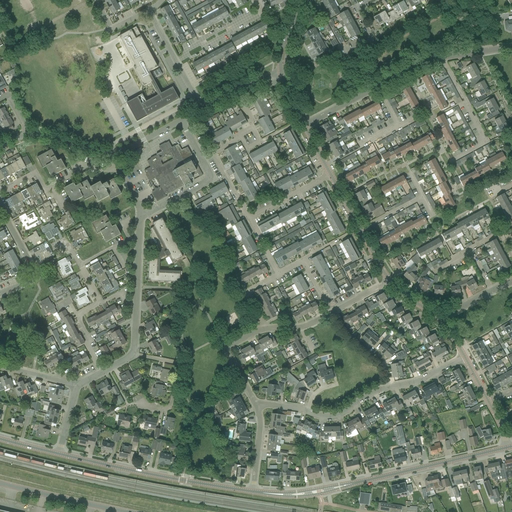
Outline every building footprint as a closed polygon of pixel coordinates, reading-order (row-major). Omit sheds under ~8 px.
[(406,11),(407,13),(413,10),(407,0),(409,2),(405,4),(403,1),(398,4),(402,13),(406,11)] [(407,0),(413,10),(412,8),(421,3),(419,0),(407,0)] [(325,6),(328,12),(336,7),(333,2),(325,6)] [(109,8),(112,14),(119,10),(116,4),(109,8)] [(390,12),(394,20),(400,17),(399,15),(402,13),(398,4),(392,7),(393,10),(390,12)] [(160,10),(163,16),(170,12),(167,6),(160,10)] [(328,12),(331,18),(335,15),(339,13),(336,7),(328,12)] [(219,11),(223,19),(229,16),(226,11),(225,8),(219,11)] [(339,15),(342,21),(350,16),(347,10),(343,13),(339,15)] [(208,17),(212,25),(218,22),(212,11),(207,14),(209,17),(208,17)] [(214,14),(218,22),(223,19),(219,11),(214,14)] [(387,21),(389,23),(394,20),(390,12),(386,14),(385,11),(379,14),(384,23),(387,21)] [(163,16),(166,21),(173,17),(170,12),(163,16)] [(371,22),(375,31),(381,27),(380,25),(384,23),(379,14),(373,17),(375,20),(371,22)] [(340,22),(341,25),(344,24),(345,26),(353,22),(350,16),(342,21),(340,22)] [(166,21),(169,27),(176,23),(173,17),(166,21)] [(203,20),(207,28),(212,25),(208,17),(203,20)] [(197,23),(201,31),(207,28),(203,20),(197,23)] [(259,25),(263,32),(268,29),(264,22),(259,25)] [(345,26),(348,32),(357,27),(353,22),(345,26)] [(169,27),(172,32),(179,28),(176,23),(169,27)] [(193,29),(196,34),(201,31),(197,23),(192,26),(193,29)] [(253,28),(257,35),(263,32),(259,25),(253,28)] [(136,27),(119,36),(119,37),(135,66),(133,68),(144,86),(151,83),(158,95),(146,102),(142,95),(126,103),(137,122),(165,107),(169,105),(179,99),(173,89),(173,87),(165,91),(161,93),(154,81),(149,72),(158,67),(154,61),(153,59),(149,52),(145,43),(136,27)] [(351,37),(349,38),(351,42),(358,39),(356,35),(360,33),(357,27),(348,32),(351,37)] [(172,32),(175,38),(182,34),(179,28),(172,32)] [(257,35),(253,28),(248,31),(252,38),(257,35)] [(315,28),(307,32),(308,35),(310,38),(318,34),(317,33),(315,28)] [(190,34),(188,31),(182,34),(175,38),(178,43),(185,39),(184,37),(190,34)] [(248,31),(242,34),(246,41),(252,38),(248,31)] [(242,34),(237,37),(241,44),(246,41),(242,34)] [(318,34),(310,38),(313,44),(321,40),(324,38),(323,35),(319,37),(318,34)] [(237,37),(231,40),(235,47),(241,44),(237,37)] [(321,40),(313,44),(314,47),(316,49),(324,45),(325,44),(326,44),(324,41),(322,42),(321,40)] [(226,46),(230,54),(236,51),(231,43),(226,46)] [(316,49),(316,50),(317,53),(318,52),(319,55),(320,55),(322,58),(329,54),(324,45),(316,49)] [(220,49),(224,57),(230,54),(226,46),(220,49)] [(219,60),(224,57),(220,49),(215,52),(219,60)] [(210,55),(214,62),(219,60),(215,52),(210,55)] [(204,58),(208,65),(214,62),(210,55),(204,58)] [(198,61),(203,68),(208,65),(204,58),(198,61)] [(193,64),(197,71),(203,68),(198,61),(193,64)] [(466,68),(469,73),(477,69),(474,63),(472,64),(470,61),(460,62),(460,63),(457,65),(459,69),(460,71),(466,68)] [(477,69),(469,73),(472,79),(480,74),(477,69)] [(424,84),(431,80),(428,75),(421,78),(424,84)] [(444,81),(447,87),(452,84),(450,80),(449,78),(444,81)] [(476,87),(478,91),(486,86),(484,81),(482,82),(480,79),(470,85),(471,88),(472,89),(474,88),(476,87)] [(427,90),(434,86),(431,80),(424,84),(427,90)] [(420,92),(426,89),(423,83),(417,87),(420,92)] [(401,87),(404,93),(410,89),(407,84),(401,87)] [(434,86),(427,90),(430,95),(432,94),(437,92),(434,86)] [(477,98),(479,101),(486,97),(484,94),(489,92),(486,86),(478,91),(481,96),(477,98)] [(401,94),(404,100),(407,99),(413,95),(410,89),(404,93),(401,94)] [(435,100),(442,96),(439,91),(437,92),(432,94),(435,100)] [(407,99),(410,104),(416,101),(413,95),(407,99)] [(252,102),(255,108),(264,103),(263,100),(265,98),(264,96),(252,102)] [(438,105),(445,102),(442,97),(442,96),(435,100),(438,105)] [(485,103),(488,108),(496,104),(493,99),(491,99),(490,97),(479,102),(478,103),(475,104),(477,108),(485,103)] [(388,101),(391,107),(397,104),(394,98),(391,100),(388,101)] [(264,103),(255,108),(258,113),(267,108),(266,105),(265,105),(266,104),(267,105),(269,104),(268,103),(267,101),(265,102),(264,103)] [(410,104),(413,110),(419,106),(416,101),(410,104)] [(372,105),(375,112),(381,109),(377,102),(372,105)] [(441,111),(448,107),(445,102),(438,105),(441,111)] [(487,116),(489,119),(499,114),(497,110),(499,109),(496,104),(488,108),(490,114),(487,116)] [(366,108),(370,115),(375,112),(372,105),(366,108)] [(267,108),(258,113),(261,119),(267,116),(270,114),(269,111),(268,110),(269,110),(270,110),(272,110),(271,109),(270,107),(267,108)] [(360,109),(364,118),(370,115),(366,108),(361,111),(360,109)] [(354,112),(358,119),(363,116),(364,118),(360,109),(354,112)] [(237,117),(241,126),(247,123),(241,111),(238,113),(239,115),(237,117)] [(354,112),(349,115),(352,122),(354,121),(358,119),(354,112)] [(0,122),(1,124),(10,118),(7,113),(0,117),(0,122)] [(235,118),(231,120),(236,129),(241,126),(237,117),(235,114),(232,116),(233,117),(234,117),(235,118)] [(436,118),(439,124),(448,119),(447,116),(444,118),(443,114),(436,118)] [(351,126),(354,125),(352,122),(349,115),(343,118),(345,122),(346,125),(350,123),(351,126)] [(261,119),(258,121),(261,125),(269,121),(267,116),(261,119)] [(494,121),(497,126),(506,122),(503,116),(496,120),(494,117),(490,119),(489,120),(490,123),(494,121)] [(230,132),(236,129),(231,120),(229,117),(227,119),(228,120),(229,120),(229,121),(225,123),(227,127),(230,132)] [(2,129),(5,134),(13,129),(11,125),(13,124),(10,118),(1,124),(0,123),(0,124),(3,129),(2,129)] [(320,128),(323,134),(334,128),(332,125),(330,121),(328,122),(326,119),(323,121),(325,125),(320,128)] [(442,129),(449,126),(446,120),(439,124),(442,129)] [(261,125),(263,130),(272,126),(269,121),(261,125)] [(496,134),(498,136),(503,134),(509,131),(507,128),(508,127),(506,122),(497,126),(500,131),(496,134)] [(221,126),(216,129),(218,132),(222,141),(227,138),(222,129),(223,129),(221,126)] [(263,130),(266,135),(275,130),(272,126),(263,130)] [(223,129),(222,129),(227,138),(232,135),(230,132),(227,127),(223,129)] [(440,130),(443,136),(450,132),(447,127),(440,130)] [(323,134),(326,140),(337,134),(334,128),(323,134)] [(283,132),(280,134),(281,136),(283,135),(286,139),(294,135),(292,130),(284,134),(283,132)] [(428,136),(422,139),(426,145),(431,142),(430,140),(434,139),(431,134),(430,131),(426,133),(428,136)] [(208,137),(213,146),(217,143),(213,134),(211,132),(207,134),(208,137)] [(213,134),(217,143),(222,141),(218,132),(213,134)] [(443,136),(446,141),(453,138),(450,132),(443,136)] [(286,139),(288,144),(297,140),(294,135),(286,139)] [(446,141),(449,147),(456,143),(453,138),(446,141)] [(333,143),(329,145),(332,151),(340,147),(338,144),(343,141),(341,139),(333,143)] [(417,142),(420,148),(426,145),(422,139),(417,142)] [(288,144),(291,149),(299,144),(297,140),(288,144)] [(456,143),(449,147),(452,153),(459,149),(458,147),(465,143),(463,140),(462,140),(456,144),(456,143)] [(152,193),(157,202),(167,197),(166,195),(191,182),(189,180),(193,178),(192,176),(197,173),(198,174),(200,177),(195,180),(194,179),(194,180),(203,175),(193,157),(188,147),(181,151),(178,144),(172,148),(169,142),(159,147),(164,156),(170,153),(174,159),(162,165),(156,156),(147,161),(150,167),(144,171),(149,180),(156,177),(161,187),(152,192),(152,193)] [(268,145),(273,153),(278,151),(275,146),(273,142),(268,145)] [(413,150),(414,151),(417,150),(420,148),(417,142),(413,144),(411,145),(414,150),(413,150)] [(408,153),(413,150),(414,150),(411,145),(410,143),(404,146),(408,153)] [(291,149),(293,154),(302,149),(299,144),(291,149)] [(236,145),(224,151),(225,153),(227,156),(236,152),(234,149),(234,148),(235,147),(235,148),(237,147),(236,145)] [(263,147),(268,156),(273,153),(268,145),(263,147)] [(340,147),(332,151),(336,158),(343,153),(345,156),(349,154),(348,151),(346,148),(345,145),(340,147)] [(392,149),(397,159),(402,156),(399,149),(397,146),(392,149)] [(399,149),(402,156),(408,153),(404,146),(399,149)] [(259,150),(263,159),(268,156),(263,147),(259,150)] [(496,155),(500,162),(505,159),(504,156),(507,154),(504,147),(500,149),(501,152),(496,155)] [(359,151),(362,157),(368,154),(365,148),(359,151)] [(293,154),(296,159),(300,156),(305,154),(302,149),(293,154)] [(397,159),(392,149),(388,151),(389,152),(387,153),(390,160),(391,162),(397,159)] [(46,166),(51,177),(66,169),(61,159),(58,161),(51,150),(37,158),(42,168),(46,166)] [(236,152),(227,156),(228,158),(228,159),(230,162),(239,157),(237,154),(237,153),(238,153),(238,154),(240,153),(240,152),(239,150),(236,152)] [(254,152),(259,161),(263,159),(259,150),(254,152)] [(379,153),(385,163),(390,160),(387,153),(385,150),(379,153)] [(249,155),(254,164),(259,161),(254,152),(249,155)] [(375,153),(369,156),(371,159),(375,166),(380,163),(378,159),(377,158),(377,156),(375,153)] [(13,157),(21,172),(23,171),(22,169),(26,167),(25,166),(21,159),(19,154),(13,157)] [(490,158),(494,165),(500,162),(496,155),(490,158)] [(239,157),(230,162),(233,168),(239,165),(242,163),(240,160),(240,159),(241,158),(241,159),(243,158),(242,156),(239,157)] [(8,160),(16,174),(17,174),(16,172),(20,170),(21,172),(13,157),(8,160)] [(485,161),(490,170),(489,168),(494,165),(490,158),(485,161)] [(366,164),(370,171),(369,169),(375,166),(371,159),(365,162),(366,164)] [(424,164),(427,170),(431,168),(438,164),(434,159),(424,164)] [(5,168),(11,177),(12,177),(11,175),(15,173),(16,174),(8,160),(6,161),(8,166),(5,168)] [(358,161),(352,164),(353,166),(359,177),(364,174),(361,167),(358,161)] [(480,166),(484,173),(490,170),(485,161),(486,163),(480,166)] [(0,170),(5,180),(7,179),(6,178),(10,176),(10,177),(11,177),(5,168),(3,163),(0,164),(0,170)] [(304,170),(308,179),(313,176),(312,174),(315,172),(310,164),(307,166),(308,167),(304,170)] [(361,167),(364,174),(370,171),(366,164),(361,167)] [(431,168),(434,174),(441,170),(438,164),(431,168)] [(230,169),(233,174),(242,169),(239,165),(233,168),(230,169)] [(479,176),(484,173),(480,166),(477,168),(476,165),(474,167),(475,169),(476,171),(479,176)] [(350,173),(353,180),(359,177),(353,166),(348,169),(350,173)] [(233,174),(236,179),(244,174),(242,169),(233,174)] [(299,173),(304,181),(308,179),(304,170),(299,173)] [(441,170),(434,174),(437,179),(444,176),(441,170)] [(470,174),(474,181),(480,177),(479,176),(476,171),(470,174)] [(294,175),(299,184),(304,181),(299,173),(294,175)] [(344,176),(348,183),(353,180),(350,173),(344,176)] [(236,179),(238,184),(239,183),(247,179),(244,174),(236,179)] [(465,177),(468,184),(474,181),(470,174),(465,177)] [(289,176),(294,186),(299,184),(294,175),(290,177),(289,176)] [(290,187),(291,188),(294,186),(289,176),(284,179),(289,188),(290,187)] [(397,179),(402,187),(401,185),(407,182),(403,176),(397,179)] [(438,186),(447,181),(444,176),(437,179),(440,184),(438,186)] [(459,180),(463,187),(468,184),(465,177),(459,180)] [(239,183),(242,187),(251,183),(248,178),(247,179),(239,183)] [(64,188),(72,203),(83,197),(84,201),(95,195),(99,202),(109,196),(111,200),(121,194),(113,179),(102,185),(100,182),(91,187),(87,180),(77,185),(78,186),(76,187),(74,183),(64,188)] [(279,181),(284,190),(289,188),(284,179),(279,181)] [(392,182),(395,188),(398,187),(399,188),(402,187),(397,179),(392,182)] [(251,183),(242,187),(245,192),(257,186),(255,181),(251,183)] [(274,184),(279,193),(284,190),(279,181),(274,184)] [(441,191),(448,188),(445,182),(447,181),(438,186),(441,191)] [(39,199),(41,203),(43,202),(38,193),(41,191),(36,182),(34,183),(35,184),(31,186),(39,199)] [(386,185),(390,191),(395,188),(392,182),(386,185)] [(223,194),(228,191),(224,183),(219,185),(223,194)] [(31,186),(31,185),(29,185),(30,187),(26,189),(31,197),(33,202),(39,199),(31,186)] [(214,188),(219,197),(223,194),(219,185),(214,188)] [(381,188),(384,195),(390,191),(386,185),(381,188)] [(247,197),(256,192),(259,190),(257,186),(245,192),(247,197)] [(25,200),(28,205),(30,204),(28,199),(31,197),(26,189),(25,187),(24,188),(25,190),(21,192),(25,200)] [(214,199),(219,197),(214,188),(209,190),(211,194),(214,199)] [(444,197),(451,193),(448,188),(441,191),(444,197)] [(362,201),(363,203),(368,201),(367,198),(365,195),(368,193),(366,189),(356,194),(359,202),(362,201)] [(20,203),(23,208),(25,207),(22,202),(25,200),(21,192),(20,190),(19,191),(19,193),(16,195),(20,203)] [(504,194),(496,198),(499,203),(510,197),(506,199),(505,196),(509,194),(507,191),(503,194),(504,194)] [(247,197),(250,202),(259,197),(256,192),(247,197)] [(315,200),(317,203),(328,197),(325,192),(317,197),(318,199),(315,200)] [(14,196),(10,198),(17,211),(20,209),(17,204),(20,203),(16,195),(15,193),(13,194),(14,196)] [(442,198),(445,203),(452,200),(449,194),(451,193),(444,197),(442,198)] [(205,197),(210,206),(211,209),(214,207),(213,205),(212,206),(212,205),(216,203),(214,199),(211,194),(205,197)] [(7,210),(9,215),(17,211),(10,198),(10,196),(8,197),(9,198),(5,201),(9,208),(7,210)] [(206,212),(209,210),(208,208),(207,209),(206,208),(210,206),(205,197),(200,200),(204,209),(206,212)] [(319,201),(322,206),(330,201),(328,197),(317,203),(319,201)] [(499,203),(502,209),(511,203),(511,202),(510,204),(508,201),(511,199),(510,197),(499,203)] [(200,200),(194,203),(200,215),(203,213),(202,211),(201,212),(201,211),(204,209),(200,200)] [(445,203),(448,209),(455,205),(452,200),(445,203)] [(44,219),(46,223),(51,220),(50,218),(53,216),(50,210),(51,210),(49,206),(52,205),(49,201),(42,205),(44,209),(43,209),(42,208),(39,210),(41,213),(40,214),(43,220),(44,219)] [(322,206),(324,211),(333,206),(330,201),(322,206)] [(301,202),(296,205),(301,214),(306,211),(301,202)] [(368,205),(364,207),(366,211),(367,214),(373,211),(374,214),(376,217),(385,213),(382,208),(379,203),(372,207),(370,203),(368,205)] [(511,203),(502,209),(505,214),(511,209),(511,203)] [(224,212),(226,215),(226,216),(235,211),(232,205),(220,211),(222,214),(223,213),(223,212),(224,212)] [(296,217),(301,214),(296,205),(291,208),(296,217)] [(324,211),(327,216),(336,211),(333,206),(324,211)] [(291,208),(286,210),(291,219),(296,217),(291,208)] [(479,212),(483,219),(484,221),(490,218),(485,209),(479,212)] [(282,213),(286,222),(291,219),(286,210),(282,213)] [(63,228),(64,230),(67,228),(66,227),(73,223),(71,220),(69,221),(69,220),(72,218),(68,211),(65,213),(66,215),(62,217),(63,218),(57,221),(59,225),(58,225),(61,230),(63,228)] [(226,215),(223,217),(225,220),(226,219),(226,218),(227,217),(229,221),(238,216),(237,214),(235,211),(226,216),(226,215)] [(326,216),(328,221),(337,216),(334,212),(336,211),(327,216),(326,216)] [(474,215),(479,224),(477,222),(483,219),(479,212),(474,215)] [(25,228),(26,230),(33,227),(33,225),(39,222),(37,220),(38,218),(35,217),(35,216),(34,213),(27,217),(25,214),(19,217),(23,225),(24,224),(26,227),(25,228)] [(281,223),(281,224),(286,222),(282,213),(277,215),(276,214),(281,223)] [(271,217),(276,226),(281,223),(276,214),(271,217)] [(100,232),(106,242),(121,234),(115,225),(112,227),(106,215),(101,218),(91,223),(95,230),(97,234),(100,232)] [(472,225),(473,227),(479,224),(474,215),(468,218),(472,225)] [(229,221),(222,225),(224,227),(226,226),(228,229),(232,227),(241,222),(238,216),(229,221)] [(328,221),(331,226),(339,221),(337,216),(328,221)] [(418,219),(421,226),(427,223),(423,216),(418,219)] [(266,219),(271,228),(276,226),(271,217),(266,219)] [(177,246),(162,218),(152,223),(154,227),(150,229),(151,231),(151,232),(151,234),(151,236),(151,237),(151,239),(150,240),(150,242),(150,243),(151,244),(152,245),(154,246),(156,245),(157,247),(158,247),(157,259),(149,259),(148,281),(180,282),(180,277),(182,277),(182,272),(180,271),(180,272),(180,274),(158,273),(158,275),(157,275),(158,259),(160,260),(159,260),(160,259),(166,256),(167,257),(170,256),(173,262),(172,262),(173,264),(183,256),(177,246)] [(463,221),(466,228),(472,225),(468,218),(463,221)] [(262,222),(267,231),(271,228),(266,219),(262,222)] [(383,222),(386,227),(391,224),(391,223),(390,221),(389,220),(389,219),(383,222)] [(411,221),(416,229),(421,226),(418,219),(413,222),(412,220),(411,221)] [(241,222),(235,225),(237,230),(246,225),(244,222),(243,220),(241,222)] [(331,226),(333,231),(342,226),(339,221),(331,226)] [(406,224),(409,230),(415,227),(416,229),(411,221),(406,224)] [(457,224),(462,232),(461,230),(466,228),(463,221),(457,224)] [(257,224),(262,233),(267,231),(262,222),(257,224)] [(395,230),(399,238),(398,236),(404,233),(400,227),(398,228),(394,222),(391,223),(395,230)] [(46,226),(43,227),(43,228),(46,233),(45,234),(47,237),(49,240),(53,238),(52,236),(53,235),(53,236),(57,234),(54,229),(53,227),(55,227),(53,224),(50,225),(49,224),(46,226)] [(400,227),(404,233),(409,230),(406,224),(400,227)] [(452,229),(456,235),(462,232),(457,224),(458,226),(452,229)] [(246,225),(237,230),(240,235),(249,230),(246,225)] [(333,231),(336,236),(345,231),(342,226),(333,231)] [(83,227),(75,231),(75,230),(70,232),(75,242),(81,238),(82,240),(85,238),(89,239),(83,227)] [(447,232),(451,238),(456,235),(452,229),(447,232)] [(249,230),(240,235),(240,236),(242,239),(250,235),(250,236),(251,235),(249,231),(249,230)] [(390,234),(394,241),(399,238),(395,230),(394,230),(395,232),(390,234)] [(31,240),(34,246),(37,244),(36,243),(42,240),(41,237),(39,237),(38,234),(37,232),(36,231),(33,233),(34,234),(32,235),(27,238),(29,241),(31,240)] [(222,234),(226,240),(228,239),(228,238),(230,237),(227,231),(222,234)] [(441,235),(445,241),(451,238),(447,232),(441,235)] [(317,233),(312,236),(317,245),(322,242),(320,238),(317,233)] [(384,237),(388,244),(394,241),(390,234),(384,237)] [(242,239),(241,240),(244,245),(252,240),(250,236),(250,235),(242,239)] [(312,236),(308,239),(312,247),(317,245),(312,236)] [(379,240),(382,247),(388,244),(384,237),(379,240)] [(350,238),(339,244),(341,249),(353,243),(350,238)] [(433,241),(437,248),(442,245),(439,238),(433,241)] [(308,239),(303,241),(308,250),(312,247),(308,239)] [(488,243),(484,245),(485,248),(489,246),(491,248),(491,249),(499,245),(496,239),(488,244),(488,243)] [(252,240),(244,245),(246,250),(255,245),(253,241),(252,240)] [(298,244),(302,251),(303,252),(308,250),(303,241),(298,244)] [(428,244),(431,251),(437,248),(433,241),(428,244)] [(297,254),(302,251),(298,244),(298,242),(293,245),(297,254)] [(353,243),(341,249),(344,254),(347,253),(355,248),(353,243)] [(40,250),(35,253),(36,254),(37,256),(39,255),(40,258),(39,259),(40,262),(42,261),(45,259),(51,256),(53,255),(51,250),(50,249),(49,247),(45,249),(44,246),(43,244),(38,246),(40,250)] [(422,247),(427,256),(432,253),(431,251),(428,244),(422,247)] [(255,245),(246,250),(249,255),(258,250),(255,245)] [(288,247),(293,256),(297,254),(293,245),(288,247)] [(491,248),(487,250),(487,251),(488,253),(492,251),(494,254),(502,250),(499,245),(491,249),(491,248)] [(283,250),(288,259),(293,256),(288,247),(283,250)] [(416,250),(420,257),(426,254),(427,256),(422,247),(416,250)] [(347,253),(349,257),(358,253),(355,248),(347,253)] [(4,255),(7,260),(15,255),(12,250),(4,255)] [(283,250),(278,252),(283,261),(288,259),(283,250)] [(490,256),(493,261),(504,255),(502,250),(494,254),(490,256)] [(278,264),(283,261),(278,252),(273,255),(278,264)] [(349,257),(352,262),(356,260),(361,258),(358,253),(349,257)] [(320,254),(311,259),(314,264),(323,259),(320,254)] [(410,259),(413,262),(418,258),(417,254),(410,259)] [(7,260),(9,264),(18,260),(15,255),(7,260)] [(393,260),(393,261),(398,269),(403,266),(405,265),(402,259),(403,258),(401,255),(393,260)] [(499,265),(507,261),(504,255),(493,261),(494,263),(498,261),(499,265)] [(60,270),(63,276),(66,274),(67,275),(73,272),(70,266),(71,265),(69,262),(68,263),(65,258),(58,262),(61,269),(60,270)] [(92,273),(106,265),(105,262),(100,265),(97,259),(90,263),(92,266),(89,267),(90,269),(91,268),(93,272),(92,273)] [(323,259),(314,264),(317,269),(325,264),(323,259)] [(9,264),(12,269),(20,264),(18,260),(9,264)] [(431,263),(434,269),(440,266),(438,264),(436,260),(431,263)] [(499,265),(496,267),(497,269),(500,267),(502,270),(510,266),(507,261),(499,265)] [(430,271),(431,271),(434,269),(431,263),(430,263),(427,264),(425,266),(426,267),(429,270),(430,271)] [(12,269),(9,271),(11,275),(23,269),(20,264),(12,269)] [(258,267),(262,274),(268,271),(264,264),(258,267)] [(325,264),(317,269),(319,274),(328,269),(325,264)] [(95,278),(109,270),(108,268),(103,271),(102,268),(107,265),(106,265),(92,273),(93,274),(94,273),(96,277),(95,278)] [(414,265),(410,268),(404,275),(411,282),(416,276),(413,273),(414,272),(417,269),(414,265)] [(252,269),(256,275),(258,275),(259,276),(262,274),(258,267),(255,268),(254,267),(252,269)] [(421,275),(424,277),(429,270),(426,267),(421,275)] [(247,272),(251,278),(256,275),(252,269),(247,272)] [(328,269),(319,274),(322,278),(320,279),(330,274),(328,269)] [(98,283),(112,275),(111,273),(110,274),(109,271),(110,270),(109,270),(95,278),(95,279),(97,279),(99,282),(98,283)] [(355,278),(359,285),(364,282),(365,282),(362,276),(359,271),(356,273),(358,276),(355,278)] [(245,275),(242,276),(246,283),(249,281),(248,280),(251,278),(247,272),(244,273),(245,275)] [(365,282),(365,283),(371,280),(367,273),(362,276),(365,282)] [(330,274),(320,279),(323,284),(332,279),(329,275),(331,274),(330,274)] [(112,275),(98,283),(98,285),(100,284),(102,288),(100,288),(101,289),(115,280),(112,275)] [(292,279),(294,284),(303,280),(300,275),(292,279)] [(352,285),(354,290),(358,288),(357,286),(359,285),(355,278),(354,275),(351,277),(353,281),(350,283),(352,285)] [(236,279),(240,286),(246,283),(242,276),(236,279)] [(70,288),(71,291),(77,287),(78,289),(81,287),(78,281),(80,280),(78,277),(73,279),(72,280),(71,279),(68,281),(71,287),(70,288)] [(468,286),(470,291),(477,287),(473,279),(469,282),(468,279),(466,277),(461,278),(462,281),(464,287),(468,286)] [(420,284),(418,288),(425,291),(427,288),(431,290),(432,284),(430,282),(423,279),(422,278),(420,282),(419,283),(420,284)] [(332,279),(323,284),(326,289),(334,284),(332,279)] [(101,290),(103,289),(105,293),(113,289),(114,292),(120,289),(118,286),(119,286),(116,280),(115,281),(115,280),(101,289),(101,290)] [(306,284),(303,280),(294,284),(297,289),(306,284)] [(451,287),(452,295),(460,294),(459,288),(464,287),(462,281),(455,284),(456,287),(451,287)] [(348,287),(343,289),(345,293),(352,289),(350,286),(351,285),(349,282),(346,284),(348,287)] [(300,294),(308,289),(306,284),(297,289),(300,294)] [(334,284),(326,289),(328,293),(337,289),(334,284)] [(54,295),(56,299),(62,296),(63,297),(66,295),(66,294),(69,292),(66,287),(64,288),(63,285),(56,288),(56,287),(52,289),(56,295),(54,295)] [(434,294),(442,295),(443,287),(435,286),(434,294)] [(261,288),(254,292),(257,298),(259,297),(258,297),(264,294),(261,288)] [(337,289),(328,293),(331,298),(342,292),(340,288),(337,290),(337,289)] [(76,300),(79,306),(85,303),(86,304),(90,302),(86,296),(88,296),(86,292),(83,293),(81,290),(78,292),(79,294),(76,296),(78,299),(76,300)] [(264,294),(258,297),(259,297),(261,300),(262,302),(269,298),(268,297),(266,293),(264,294)] [(376,300),(377,303),(378,302),(379,302),(379,301),(385,298),(386,298),(383,293),(380,295),(379,293),(373,296),(376,300)] [(40,310),(44,316),(50,313),(51,315),(57,312),(55,308),(53,304),(52,305),(48,298),(40,302),(42,305),(40,306),(42,309),(40,310)] [(263,304),(261,305),(263,309),(270,305),(268,302),(270,301),(269,298),(262,302),(263,304)] [(383,305),(385,309),(386,309),(393,305),(395,304),(392,300),(389,301),(388,300),(387,300),(386,298),(385,298),(379,301),(379,302),(378,302),(380,306),(383,305)] [(145,303),(151,315),(160,310),(156,303),(154,299),(145,303)] [(309,305),(313,312),(319,309),(315,302),(309,305)] [(309,312),(310,314),(313,312),(309,305),(309,303),(303,306),(307,313),(309,312)] [(270,305),(263,309),(264,310),(266,314),(276,309),(274,305),(273,304),(270,305)] [(391,312),(394,316),(396,315),(402,312),(403,311),(400,306),(397,308),(396,307),(395,304),(393,305),(386,309),(389,313),(391,312)] [(112,306),(109,308),(113,315),(116,313),(118,313),(119,314),(122,312),(122,311),(119,306),(116,308),(115,305),(112,306)] [(298,309),(301,316),(307,313),(303,306),(298,309)] [(360,308),(363,315),(368,313),(366,310),(364,306),(360,308)] [(106,312),(104,313),(108,320),(110,319),(110,317),(111,316),(113,315),(109,308),(107,309),(105,310),(106,312)] [(354,313),(358,320),(360,319),(359,318),(363,315),(360,308),(355,311),(356,312),(354,313)] [(276,309),(266,314),(269,320),(276,316),(275,313),(277,312),(276,309)] [(293,314),(297,321),(302,318),(301,316),(298,309),(297,309),(298,311),(293,314)] [(58,314),(61,320),(68,316),(65,310),(58,314)] [(399,317),(402,323),(404,322),(410,319),(412,318),(409,313),(406,315),(405,314),(404,314),(403,311),(402,312),(396,315),(397,318),(399,317)] [(104,313),(99,316),(103,323),(104,326),(109,323),(108,320),(104,313)] [(351,322),(352,323),(358,320),(354,313),(348,316),(351,322)] [(365,322),(369,325),(375,319),(376,317),(372,314),(365,322)] [(96,315),(92,317),(96,324),(98,327),(101,325),(100,324),(103,323),(99,316),(97,317),(96,315)] [(233,315),(228,317),(231,325),(237,322),(235,316),(234,316),(233,315)] [(342,318),(346,325),(350,323),(351,322),(348,316),(348,315),(342,318)] [(64,321),(66,324),(73,321),(71,317),(69,318),(68,316),(61,320),(62,322),(64,321)] [(92,317),(87,320),(90,327),(95,325),(96,324),(92,317)] [(408,324),(411,330),(413,329),(419,325),(419,326),(420,325),(417,320),(414,322),(413,320),(413,321),(412,318),(410,319),(404,322),(402,323),(401,323),(403,326),(408,324)] [(66,328),(67,331),(74,327),(73,325),(74,324),(73,321),(66,324),(67,327),(66,328)] [(147,330),(144,331),(147,337),(151,335),(150,335),(156,332),(154,329),(157,328),(157,327),(153,321),(149,323),(144,325),(147,330)] [(509,322),(501,327),(505,335),(507,334),(511,330),(511,323),(510,325),(509,322)] [(411,330),(416,338),(421,336),(421,335),(427,332),(428,332),(426,327),(423,329),(422,327),(421,327),(420,325),(419,326),(419,325),(413,329),(411,330)] [(67,331),(70,336),(77,332),(74,327),(67,331)] [(112,338),(114,341),(122,336),(119,330),(116,332),(114,329),(108,332),(106,334),(109,340),(112,338)] [(362,338),(367,342),(375,333),(370,329),(362,338)] [(383,340),(386,342),(394,333),(391,330),(388,333),(384,339),(383,340)] [(68,337),(71,343),(82,337),(80,334),(78,334),(77,332),(70,336),(68,337)] [(421,335),(421,336),(423,338),(422,339),(422,340),(424,346),(428,343),(431,342),(437,339),(437,338),(434,334),(431,335),(430,334),(428,332),(427,332),(421,335)] [(367,342),(373,347),(379,340),(376,337),(378,335),(375,333),(367,342)] [(292,343),(297,341),(299,340),(296,334),(289,338),(292,343)] [(173,343),(169,335),(165,338),(168,345),(173,343)] [(112,345),(115,349),(126,343),(122,336),(114,341),(116,343),(112,345)] [(272,344),(273,347),(277,345),(276,341),(273,337),(269,339),(268,336),(263,339),(267,347),(272,344)] [(75,341),(78,347),(85,343),(82,337),(71,343),(75,341)] [(148,344),(153,353),(161,349),(158,345),(158,343),(159,342),(160,341),(159,339),(156,340),(152,342),(148,344)] [(262,350),(267,347),(263,339),(258,341),(259,344),(255,346),(260,354),(261,354),(264,352),(262,350)] [(472,346),(475,352),(484,347),(486,345),(483,340),(481,342),(479,339),(473,342),(474,345),(472,346)] [(288,348),(290,351),(293,349),(293,350),(300,346),(297,341),(292,343),(288,346),(289,348),(288,348)] [(385,342),(378,350),(383,354),(389,348),(386,345),(387,344),(386,342),(385,342)] [(383,354),(389,359),(395,352),(396,353),(397,350),(394,348),(395,347),(392,344),(389,348),(383,354)] [(436,347),(442,358),(448,354),(445,348),(445,347),(445,346),(444,344),(443,344),(441,345),(441,346),(441,347),(440,347),(439,345),(436,347)] [(250,345),(245,348),(250,356),(254,354),(256,356),(259,362),(262,360),(263,360),(260,354),(255,346),(252,348),(250,345)] [(100,348),(104,355),(109,353),(105,346),(100,348)] [(300,346),(293,350),(295,352),(296,351),(298,354),(305,351),(303,347),(301,348),(300,346)] [(435,358),(436,361),(442,358),(436,347),(433,348),(436,352),(432,354),(430,350),(428,352),(432,360),(435,358)] [(475,352),(478,357),(487,352),(484,347),(475,352)] [(60,360),(61,361),(65,359),(62,355),(61,352),(59,353),(55,348),(52,349),(58,361),(60,360)] [(238,356),(242,364),(246,361),(245,359),(250,356),(245,348),(240,351),(242,354),(238,356)] [(50,358),(53,364),(58,361),(52,349),(46,353),(47,353),(48,356),(49,358),(50,358)] [(478,357),(481,362),(493,355),(490,350),(487,352),(478,357)] [(300,358),(301,360),(308,356),(305,351),(298,354),(295,356),(297,359),(300,358)] [(76,356),(74,358),(77,365),(83,362),(80,356),(79,354),(78,352),(75,353),(76,356)] [(425,358),(421,360),(425,368),(431,365),(429,361),(432,360),(428,352),(423,354),(425,358)] [(83,362),(84,363),(89,360),(86,353),(81,355),(80,356),(83,362)] [(396,364),(391,365),(392,371),(402,369),(401,366),(404,365),(403,361),(401,362),(400,360),(407,356),(406,353),(404,354),(397,358),(394,359),(396,362),(396,364)] [(69,362),(73,369),(76,367),(75,366),(77,365),(74,358),(72,354),(69,355),(72,360),(69,362)] [(481,362),(484,367),(493,362),(495,361),(492,356),(493,355),(481,362)] [(44,362),(48,369),(54,365),(53,364),(50,358),(49,358),(48,359),(44,362)] [(414,359),(410,361),(410,362),(412,365),(414,369),(415,369),(414,368),(416,366),(419,371),(425,368),(421,360),(418,362),(416,359),(416,358),(414,359)] [(160,381),(167,382),(170,370),(161,369),(162,367),(153,365),(151,372),(161,373),(160,381)] [(253,374),(250,375),(255,383),(257,382),(259,381),(263,379),(261,377),(264,375),(265,376),(269,375),(268,369),(265,370),(262,365),(256,368),(252,371),(253,374)] [(321,376),(321,377),(324,376),(325,380),(333,378),(331,370),(327,371),(326,367),(319,369),(320,371),(317,372),(318,377),(321,376)] [(500,372),(507,384),(511,380),(505,367),(500,370),(500,372)] [(120,383),(123,389),(126,388),(125,386),(130,384),(131,384),(141,379),(140,371),(140,369),(130,374),(128,371),(119,376),(122,382),(120,383)] [(402,369),(392,371),(393,378),(398,377),(399,378),(406,377),(405,374),(403,374),(402,373),(402,369)] [(449,378),(451,380),(461,375),(458,369),(451,372),(453,376),(449,378)] [(303,380),(299,382),(304,387),(307,385),(308,387),(316,383),(313,378),(316,376),(313,371),(306,375),(307,377),(303,380)] [(497,378),(502,387),(507,384),(500,372),(498,373),(500,377),(497,378)] [(491,381),(496,390),(502,387),(497,378),(495,374),(492,376),(494,380),(491,381)] [(456,381),(458,384),(465,381),(461,375),(451,380),(452,383),(456,381)] [(0,378),(0,379),(5,390),(14,386),(12,383),(10,378),(7,379),(6,376),(0,378)] [(440,384),(441,385),(449,381),(448,380),(445,381),(443,377),(438,379),(440,384)] [(295,379),(293,381),(297,385),(294,393),(297,394),(296,398),(303,401),(306,392),(303,391),(302,391),(302,390),(302,389),(304,387),(299,382),(295,379)] [(99,391),(102,396),(112,390),(106,380),(101,383),(101,384),(97,387),(99,391)] [(17,393),(18,397),(25,394),(23,391),(26,390),(23,381),(17,383),(19,387),(15,389),(17,393)] [(23,381),(26,390),(28,394),(31,393),(32,395),(38,393),(37,389),(35,384),(31,386),(29,383),(24,385),(23,381)] [(151,396),(158,397),(159,395),(164,396),(166,390),(164,390),(165,386),(162,386),(162,382),(156,381),(155,388),(153,388),(152,391),(151,396)] [(436,393),(437,395),(443,391),(440,385),(436,387),(434,382),(428,386),(432,395),(436,393)] [(270,396),(272,396),(273,396),(275,396),(275,392),(282,393),(284,384),(279,383),(279,386),(268,384),(268,389),(263,388),(262,389),(261,390),(261,391),(262,392),(263,393),(266,393),(266,392),(267,393),(267,395),(269,395),(270,396)] [(458,396),(459,398),(472,392),(469,385),(466,387),(465,384),(458,388),(460,391),(461,390),(463,393),(458,396)] [(424,400),(424,402),(430,398),(429,396),(432,395),(428,386),(422,389),(424,393),(421,395),(424,400)] [(50,395),(62,398),(64,391),(52,388),(51,392),(51,391),(50,395)] [(415,391),(408,394),(412,401),(414,405),(418,404),(417,402),(420,401),(417,395),(415,391)] [(465,406),(466,407),(472,406),(471,403),(474,402),(473,399),(476,398),(472,392),(459,398),(461,401),(466,399),(467,402),(466,403),(466,402),(464,403),(465,407),(465,406)] [(402,397),(408,407),(410,406),(409,403),(412,401),(408,394),(402,397)] [(52,402),(60,404),(62,398),(50,395),(49,397),(53,399),(52,402)] [(115,398),(116,400),(115,401),(118,406),(124,402),(120,395),(115,398)] [(233,405),(235,408),(242,404),(239,397),(236,399),(233,395),(229,397),(227,398),(231,406),(233,405)] [(96,409),(98,414),(104,411),(102,408),(101,406),(99,402),(95,404),(91,396),(84,400),(89,409),(91,412),(92,412),(91,411),(96,409)] [(396,407),(397,410),(403,407),(400,400),(397,402),(395,398),(388,401),(393,409),(396,407)] [(384,415),(385,417),(391,413),(390,411),(393,409),(388,401),(382,404),(385,409),(382,410),(384,415)] [(49,405),(46,414),(50,415),(58,417),(60,411),(55,409),(56,406),(49,405),(49,404),(49,405)] [(235,408),(232,409),(235,417),(237,416),(238,420),(240,418),(245,416),(243,412),(246,410),(245,409),(246,409),(244,405),(243,405),(242,404),(235,408)] [(466,411),(468,414),(479,409),(477,405),(466,411)] [(211,406),(209,407),(215,418),(219,416),(216,410),(214,411),(211,406)] [(370,409),(369,410),(375,420),(380,418),(380,417),(382,417),(384,415),(382,410),(381,409),(377,411),(375,406),(373,407),(372,407),(370,408),(370,409)] [(24,415),(29,417),(30,415),(33,416),(35,411),(26,408),(26,409),(22,408),(21,409),(22,410),(21,414),(24,415)] [(363,420),(366,425),(370,423),(369,423),(375,420),(369,410),(365,412),(365,411),(363,412),(366,417),(362,419),(363,420)] [(271,422),(281,423),(281,419),(286,419),(286,415),(287,414),(287,412),(282,412),(282,415),(272,414),(271,422)] [(46,425),(51,426),(52,423),(56,424),(58,417),(50,415),(49,419),(46,418),(44,424),(46,425)] [(117,425),(129,427),(131,417),(119,415),(117,425)] [(13,425),(22,427),(23,422),(23,421),(24,417),(19,416),(18,420),(15,419),(13,418),(12,419),(11,421),(12,422),(14,423),(13,425)] [(144,429),(147,430),(148,427),(155,429),(157,419),(150,418),(150,417),(144,416),(142,422),(145,423),(144,429)] [(160,434),(166,435),(167,428),(172,429),(174,419),(167,417),(164,428),(161,427),(160,434)] [(358,417),(351,421),(356,429),(359,427),(361,431),(367,427),(366,425),(363,420),(360,422),(359,421),(358,417)] [(297,425),(295,429),(296,430),(301,432),(301,430),(307,432),(306,433),(307,433),(311,423),(311,422),(305,420),(304,424),(299,421),(297,425)] [(244,441),(249,442),(250,434),(245,433),(246,425),(244,424),(245,422),(240,421),(240,424),(237,424),(236,433),(238,433),(238,436),(240,436),(240,440),(244,441)] [(344,429),(346,434),(347,435),(348,436),(351,435),(352,437),(354,436),(356,435),(358,434),(356,429),(351,421),(345,424),(347,427),(344,429)] [(282,433),(286,433),(285,431),(284,431),(285,427),(280,427),(281,423),(271,422),(270,429),(275,429),(275,432),(282,433)] [(307,433),(305,437),(311,439),(312,437),(318,440),(319,436),(320,431),(315,429),(317,426),(311,423),(307,433)] [(44,439),(44,437),(48,438),(50,427),(40,425),(38,432),(37,431),(36,437),(44,439)] [(402,426),(396,427),(400,445),(406,443),(402,426)] [(321,432),(321,441),(328,441),(328,437),(332,437),(332,427),(324,427),(324,432),(321,432)] [(336,437),(336,441),(343,441),(343,432),(339,432),(339,427),(332,427),(332,437),(336,437)] [(469,438),(470,446),(478,444),(476,436),(474,437),(472,427),(468,428),(470,438),(469,438)] [(481,431),(477,433),(480,438),(483,436),(484,440),(492,438),(491,432),(490,429),(481,431)] [(437,433),(439,441),(445,439),(444,432),(437,433)] [(269,434),(268,442),(280,444),(280,440),(277,440),(277,435),(275,435),(274,435),(269,434)] [(448,437),(451,445),(457,442),(453,435),(448,437)] [(78,444),(86,446),(87,442),(89,443),(89,444),(94,445),(95,440),(96,439),(88,437),(87,439),(84,438),(79,437),(78,444)] [(105,452),(112,453),(113,448),(114,444),(102,442),(102,445),(101,450),(105,451),(105,452)] [(229,443),(228,449),(235,450),(235,455),(238,455),(238,459),(242,459),(247,460),(248,453),(244,452),(245,451),(245,448),(243,448),(243,445),(236,444),(231,444),(232,442),(229,442),(229,443)] [(272,450),(275,451),(276,445),(278,445),(278,446),(279,446),(280,444),(283,444),(268,442),(267,450),(272,450)] [(429,447),(431,455),(438,453),(438,452),(441,452),(439,443),(434,444),(434,446),(429,447)] [(119,452),(118,457),(128,459),(129,454),(130,455),(131,452),(132,447),(129,446),(122,445),(122,448),(121,452),(119,452)] [(411,451),(413,459),(421,457),(419,448),(415,449),(414,445),(410,446),(407,447),(408,452),(411,451)] [(393,456),(395,463),(406,461),(404,450),(402,450),(402,448),(392,451),(393,456)] [(143,458),(150,459),(151,454),(152,450),(148,449),(148,450),(140,449),(139,453),(138,458),(143,459),(143,458)] [(159,464),(165,465),(165,464),(170,465),(171,460),(172,455),(160,453),(159,458),(158,463),(159,463),(159,464)] [(368,462),(370,469),(381,466),(380,459),(379,457),(374,458),(375,460),(368,462)] [(345,464),(347,471),(360,468),(358,461),(353,462),(345,464)] [(495,463),(494,464),(497,477),(500,477),(499,475),(502,474),(503,479),(506,479),(504,470),(501,471),(501,470),(501,467),(500,462),(498,463),(497,462),(495,462),(495,463)] [(235,477),(237,477),(241,477),(244,478),(245,473),(246,473),(246,469),(244,468),(245,464),(240,464),(234,463),(233,470),(236,471),(236,472),(235,477)] [(326,469),(328,477),(340,474),(338,466),(337,464),(335,463),(333,463),(332,465),(333,467),(326,469)] [(489,465),(488,465),(489,470),(490,472),(491,472),(493,478),(494,478),(497,477),(494,464),(493,464),(493,463),(492,463),(490,464),(489,464),(489,465)] [(286,480),(299,481),(300,472),(289,471),(289,470),(287,470),(287,465),(283,465),(282,476),(286,476),(286,480)] [(307,469),(309,480),(321,477),(318,466),(307,469)] [(473,476),(475,481),(484,479),(481,467),(474,468),(476,475),(473,476)] [(465,478),(466,482),(469,481),(468,477),(467,470),(460,472),(462,478),(465,478)] [(265,480),(278,481),(279,476),(279,472),(271,472),(266,471),(265,480)] [(455,480),(456,484),(456,485),(463,484),(462,478),(460,472),(453,473),(455,480)] [(438,475),(431,477),(434,490),(438,489),(444,487),(448,486),(450,486),(450,484),(448,479),(442,480),(442,482),(440,483),(439,480),(438,475)] [(428,481),(425,481),(427,488),(426,489),(427,496),(431,495),(430,491),(434,490),(431,477),(427,478),(428,481)] [(483,482),(489,498),(495,496),(493,490),(489,480),(483,482)] [(470,484),(473,492),(478,490),(476,482),(470,484)] [(404,483),(391,486),(393,495),(408,491),(409,493),(413,492),(411,485),(407,486),(407,488),(405,488),(404,483)] [(360,493),(359,504),(366,505),(367,494),(360,493)] [(377,502),(376,510),(390,511),(391,505),(377,502)]
